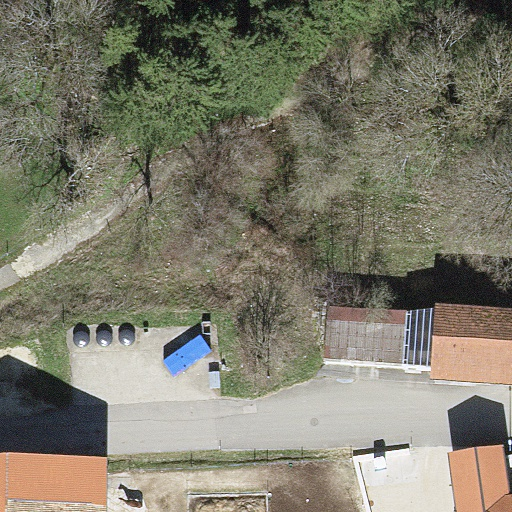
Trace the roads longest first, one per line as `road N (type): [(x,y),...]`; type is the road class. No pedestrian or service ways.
road 1 (track): [(511,0),(451,13),(272,99),(157,183),(0,277)]
road 2 (residential): [(0,433),(511,414)]
